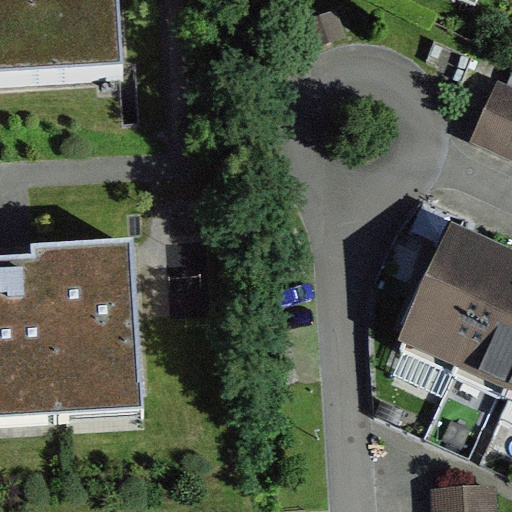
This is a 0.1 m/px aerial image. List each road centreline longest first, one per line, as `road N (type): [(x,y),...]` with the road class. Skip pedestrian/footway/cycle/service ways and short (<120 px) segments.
road 1 (residential): [(353,207),(329,198),(296,165),(292,120),(313,84),(352,68),(393,78),(421,109),(420,163)]
road 2 (residential): [(352,511),(341,285),(353,207)]
